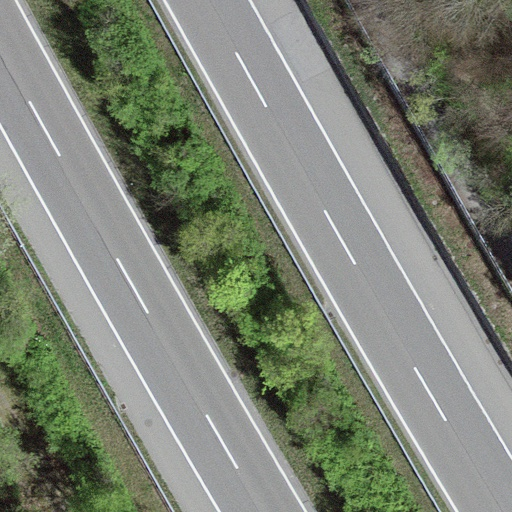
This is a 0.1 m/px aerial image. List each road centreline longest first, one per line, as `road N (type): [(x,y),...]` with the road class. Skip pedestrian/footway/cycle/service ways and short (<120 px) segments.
road 1 (motorway): [(500,511),(207,0)]
road 2 (motorway): [(0,47),(263,511)]
road 3 (track): [(511,255),(366,0)]
road 4 (track): [(67,511),(0,408)]
